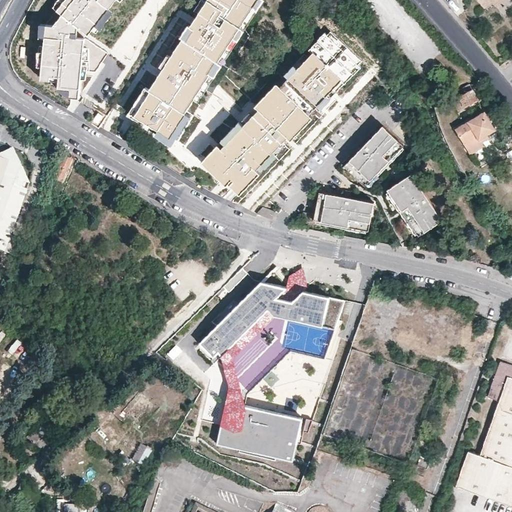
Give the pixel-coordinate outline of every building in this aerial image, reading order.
[(44,22),(39,82),(85,83),(87,37),(116,0),(68,0),(61,12),(44,22)] [(181,142),(262,0),(201,0),(134,115),(181,142)] [(327,26),(204,158),(249,201),(375,65),(327,26)] [(479,100),(470,84),(450,94),(459,110),(479,100)] [(486,135),(495,130),(484,113),(457,129),(469,148),(481,142),(479,139),(486,135)] [(363,184),(402,145),(383,126),(344,166),(363,184)] [(481,142),(469,148),(471,152),(483,145),(481,142)] [(404,147),(402,145),(363,184),(365,186),(404,147)] [(28,183),(10,147),(0,152),(0,158),(7,161),(2,173),(28,183)] [(157,161),(187,176),(192,164),(162,150),(157,161)] [(70,159),(61,155),(47,187),(56,191),(70,159)] [(28,183),(2,173),(7,161),(0,158),(0,250),(2,252),(12,255),(18,239),(8,235),(28,183)] [(442,222),(412,175),(390,189),(420,236),(442,222)] [(420,236),(390,189),(388,191),(403,215),(417,238),(420,236)] [(369,228),(374,203),(319,192),(314,217),(369,228)] [(55,197),(45,193),(37,211),(47,215),(55,197)] [(276,212),(263,207),(256,214),(273,220),(276,212)] [(369,228),(314,217),(313,221),(368,232),(369,228)] [(259,282),(198,343),(215,362),(205,372),(211,378),(203,419),(222,423),(217,444),(294,461),(303,417),(244,405),(246,393),(289,349),(326,355),(345,301),(301,292),(291,302),(275,298),(285,287),(259,282)] [(6,350),(17,359),(26,347),(15,339),(6,350)] [(511,365),(500,361),(487,397),(498,401),(508,375),(511,376),(511,365)] [(511,506),(511,376),(508,375),(498,401),(479,456),(467,452),(455,486),(511,506)] [(57,421),(48,414),(40,426),(37,431),(35,432),(31,430),(25,439),(42,450),(48,441),(48,440),(49,438),(46,436),(57,421)] [(130,460),(143,466),(151,448),(138,442),(130,460)] [(430,459),(421,456),(417,465),(427,469),(430,459)] [(427,469),(417,465),(414,474),(423,477),(427,469)] [(20,485),(12,494),(20,499),(27,491),(20,486),(20,485)] [(27,491),(20,499),(24,503),(31,494),(27,491)]
